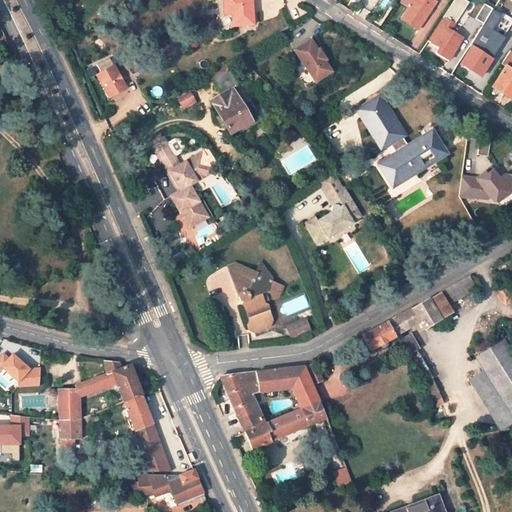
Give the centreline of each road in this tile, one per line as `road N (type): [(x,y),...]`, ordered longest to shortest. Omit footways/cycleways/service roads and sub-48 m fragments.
road 1 (primary): [(183,363),(24,0)]
road 2 (tertiary): [(511,240),(311,349),(183,363)]
road 3 (residential): [(316,0),(511,125)]
road 4 (tertiary): [(183,363),(102,352),(0,324)]
road 5 (primary): [(249,511),(183,363)]
road 6 (unknown): [(330,339),(293,226),(295,211),(317,195)]
